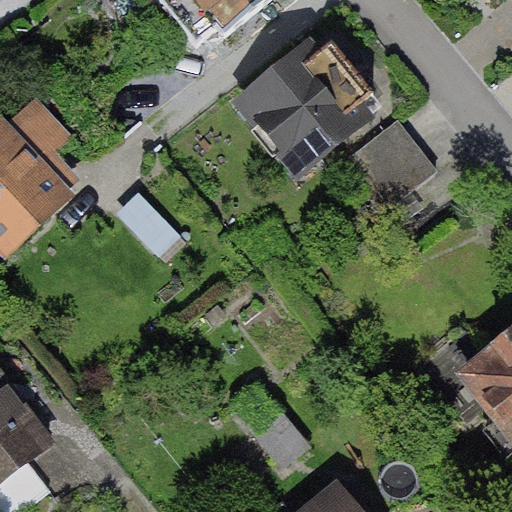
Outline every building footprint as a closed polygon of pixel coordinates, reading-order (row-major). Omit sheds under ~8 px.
[(283,2),(281,0),(175,0),(211,52),(283,2)] [(386,128),(328,54),(247,116),(306,191),(386,128)] [(8,122),(0,128),(0,263),(5,269),(80,206),(8,122)] [(511,445),(511,326),(453,373),(511,445)] [(409,397),(391,374),(373,389),(391,411),(409,397)] [(0,376),(0,511),(24,511),(50,493),(29,465),(53,446),(0,376)] [(309,448),(276,410),(252,429),(285,468),(309,448)] [(315,511),(354,511),(339,493),(315,511)]
